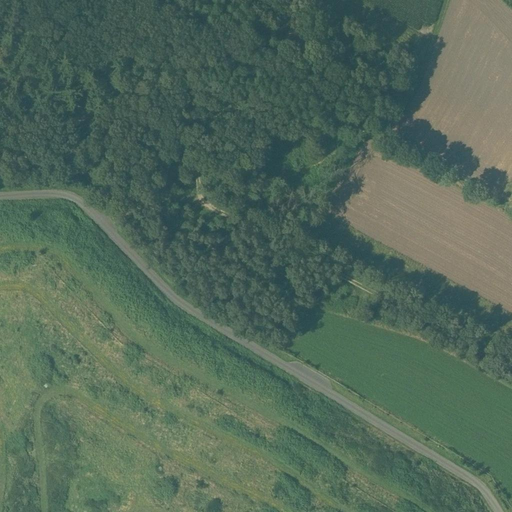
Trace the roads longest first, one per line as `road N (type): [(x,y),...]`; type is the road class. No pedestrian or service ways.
road 1 (track): [(511,366),(204,202),(174,135),(123,117),(0,127)]
road 2 (track): [(0,249),(38,247),(64,260),(132,337),(426,511)]
road 3 (track): [(0,289),(21,287),(40,299),(148,398),(270,461),(344,511)]
road 4 (track): [(43,511),(38,409),(46,397),(64,395),(279,511)]
